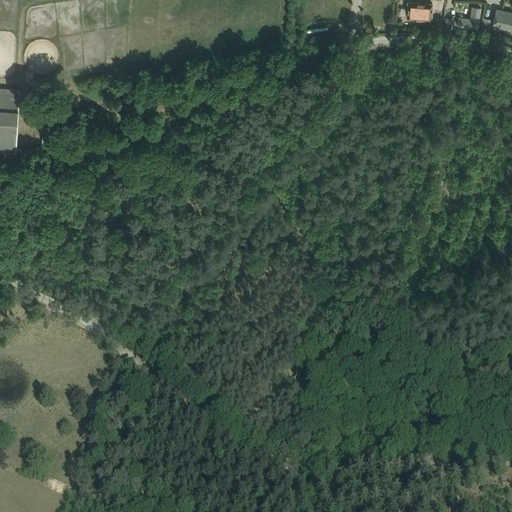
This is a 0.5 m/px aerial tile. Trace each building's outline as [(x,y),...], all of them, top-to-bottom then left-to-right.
[(407,15),(431,17),(432,3),(408,1),(407,15)] [(458,16),(457,25),(478,28),(481,6),(472,5),(470,17),(458,16)] [(511,27),(511,11),(496,8),(493,23),(511,27)] [(0,86),(0,150),(16,152),(20,88),(0,86)] [(70,117),(66,92),(59,94),(63,119),(70,117)]
